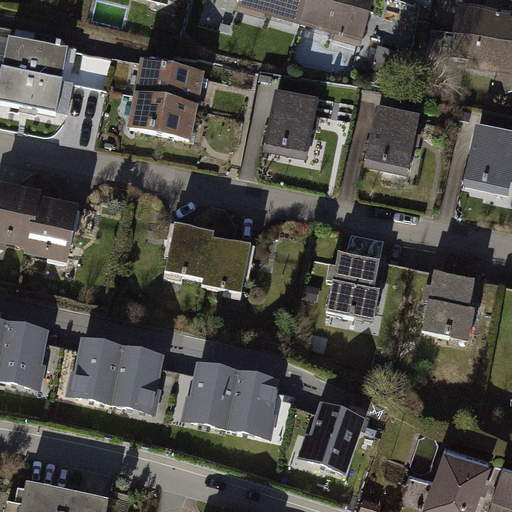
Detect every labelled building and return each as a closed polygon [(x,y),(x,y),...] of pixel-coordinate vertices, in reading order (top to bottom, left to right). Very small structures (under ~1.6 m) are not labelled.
[(376,0),(242,0),(240,8),(362,43),(365,36),(411,49),(422,10),(386,0),(378,0),(374,14),(372,14),(376,0)] [(511,14),(458,7),(451,61),(470,63),(469,71),(500,75),(507,95),(511,93),(511,14)] [(68,53),(9,41),(0,85),(0,106),(56,117),(68,53)] [(401,55),(379,49),(373,71),(395,77),(401,55)] [(205,80),(141,67),(127,135),(192,147),(205,80)] [(320,104),(277,95),(266,152),(309,160),(320,104)] [(421,120),(377,111),(366,167),(410,176),(421,120)] [(97,124),(73,120),(69,140),(93,144),(97,124)] [(511,191),(511,137),(479,131),(467,187),(511,196),(511,191)] [(42,199),(0,190),(0,248),(25,254),(24,261),(68,269),(79,212),(41,205),(42,199)] [(216,238),(175,230),(165,277),(204,285),(203,291),(243,299),(252,251),(214,244),(216,238)] [(381,268),(339,259),(336,272),(330,271),(327,286),(333,288),(327,318),(374,328),(381,295),(376,294),(381,268)] [(477,287),(435,278),(432,292),(426,291),(423,306),(429,307),(423,337),(470,347),(477,315),(472,313),(477,287)] [(0,357),(0,386),(41,395),(46,369),(43,368),(49,337),(6,329),(0,357)] [(66,400),(111,410),(123,353),(81,345),(75,375),(72,374),(66,400)] [(111,410),(156,419),(161,395),(159,394),(165,362),(123,353),(111,410)] [(181,425),(226,435),(238,378),(197,370),(191,399),(187,399),(181,425)] [(226,435),(272,444),(277,419),(274,418),(281,387),(238,378),(226,435)] [(297,462),(345,479),(364,425),(321,409),(310,438),(307,437),(297,462)] [(476,511),(493,464),(445,447),(424,509),(430,511),(476,511)] [(511,471),(504,469),(493,501),(511,507),(511,471)] [(111,511),(113,505),(29,487),(28,493),(20,491),(17,506),(8,505),(6,511),(111,511)]
